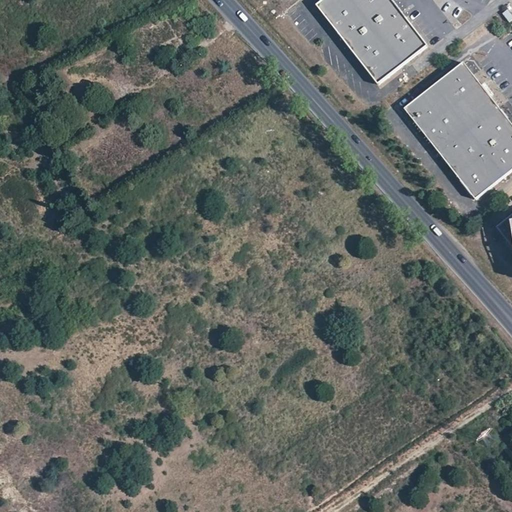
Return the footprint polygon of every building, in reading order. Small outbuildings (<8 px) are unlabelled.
[(323,0),(314,8),(376,86),(425,47),(403,19),(388,0),(323,0)] [(394,0),(388,0),(403,19),(407,15),(394,0)] [(146,31),(136,36),(146,54),(156,49),(156,50),(179,38),(178,36),(187,31),(177,13),(168,18),(167,17),(145,29),(146,31)] [(98,51),(58,73),(70,94),(109,72),(98,51)] [(462,66),(404,111),(475,200),(511,171),(511,129),(509,126),(504,119),(489,99),(470,77),(462,66)] [(475,73),(470,77),(489,99),(493,95),(475,73)] [(511,216),(499,227),(511,243),(511,216)] [(13,445),(0,453),(0,459),(1,462),(4,465),(19,455),(13,445)]
